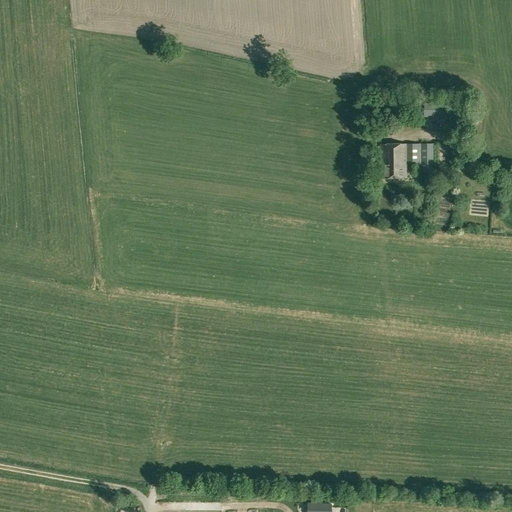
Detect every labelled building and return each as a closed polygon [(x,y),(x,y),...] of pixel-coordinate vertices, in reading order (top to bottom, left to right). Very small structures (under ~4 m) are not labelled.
[(424,117),(466,117),(467,104),(424,103),(424,117)] [(381,144),(381,177),(406,177),(406,164),(420,164),(420,173),(434,173),(434,144),(381,144)] [(454,197),(454,189),(443,190),(443,198),(454,197)] [(415,199),(415,208),(425,208),(425,206),(427,206),(427,200),(425,198),(420,198),(420,199),(415,199)] [(307,511),(322,511),(323,503),(308,503),(307,511)]
